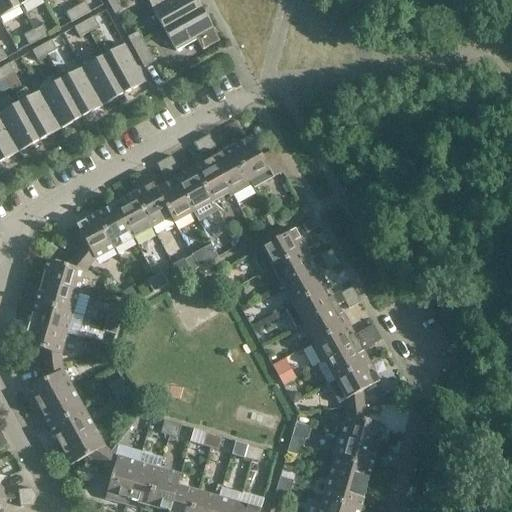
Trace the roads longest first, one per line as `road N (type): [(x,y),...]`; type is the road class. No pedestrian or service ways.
road 1 (residential): [(0,298),(19,234),(34,217),(242,98)]
road 2 (residential): [(390,511),(429,375),(393,311)]
road 3 (residential): [(55,511),(0,395)]
